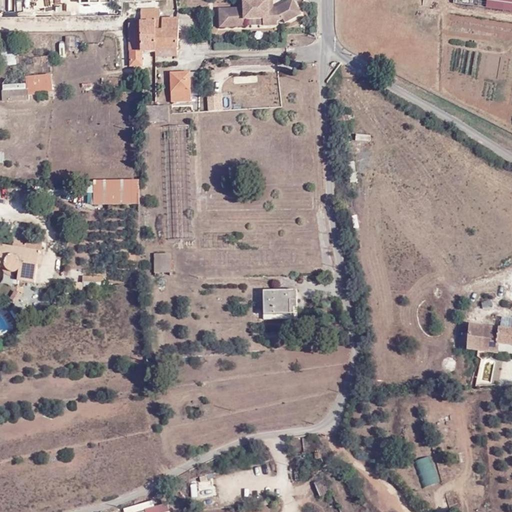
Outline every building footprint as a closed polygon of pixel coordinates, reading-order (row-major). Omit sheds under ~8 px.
[(511,0),(453,0),(453,3),(511,11),(511,0)] [(276,21),(280,21),(284,19),(286,22),(300,15),(293,1),(277,9),(273,9),(272,1),(244,2),(245,9),(220,10),(221,21),(263,19),(264,25),(277,25),(276,21)] [(159,20),(159,9),(141,10),(142,24),(155,24),(155,20),(159,20)] [(177,49),(178,19),(159,20),(155,20),(155,49),(177,49)] [(155,49),(155,24),(142,24),(129,24),(130,66),(142,67),(142,52),(155,53),(155,49)] [(66,37),(65,52),(75,51),(75,37),(66,37)] [(177,57),(177,49),(155,49),(155,53),(155,58),(177,57)] [(191,102),(190,73),(171,74),(172,103),(191,102)] [(52,91),(51,75),(26,78),(27,90),(2,91),(3,101),(29,100),(29,96),(38,95),(38,93),(52,91)] [(223,110),(222,95),(208,96),(209,110),(223,110)] [(169,107),(146,107),(146,122),(169,122),(169,107)] [(139,205),(139,181),(95,181),(95,204),(139,205)] [(41,253),(0,246),(0,264),(6,266),(6,268),(7,269),(8,271),(9,272),(11,273),(14,274),(16,273),(19,272),(21,271),(19,281),(35,284),(41,253)] [(170,255),(155,256),(155,272),(170,272),(170,255)] [(6,268),(6,266),(0,264),(0,269),(3,269),(4,272),(8,276),(10,277),(15,277),(15,281),(19,281),(21,271),(19,272),(16,273),(14,274),(11,273),(9,272),(8,271),(7,269),(6,268)] [(103,286),(104,277),(83,277),(83,283),(76,284),(75,286),(75,289),(76,291),(78,291),(81,290),(82,288),(83,285),(103,286)] [(297,291),(264,292),(265,315),(295,314),(294,309),(290,309),(290,300),(297,300),(297,291)] [(511,320),(501,319),(500,329),(511,330),(511,320)] [(511,345),(511,330),(500,329),(470,325),(467,349),(498,353),(499,344),(511,345)] [(422,487),(436,481),(427,455),(413,460),(422,487)] [(331,491),(326,480),(315,484),(320,496),(331,491)] [(138,511),(137,511),(170,511),(168,503),(138,511)]
